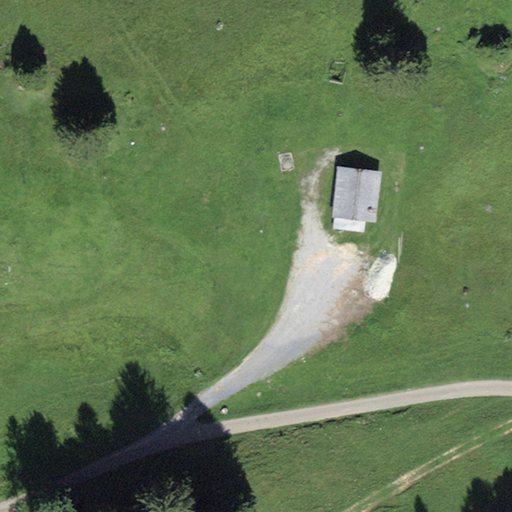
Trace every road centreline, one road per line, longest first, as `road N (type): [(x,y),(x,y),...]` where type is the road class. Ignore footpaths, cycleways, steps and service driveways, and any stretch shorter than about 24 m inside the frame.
road 1 (track): [(0,474),(338,410),(511,394)]
road 2 (track): [(157,440),(296,335),(325,250)]
